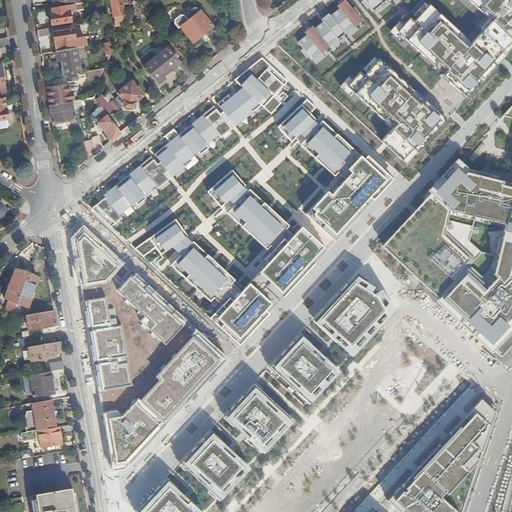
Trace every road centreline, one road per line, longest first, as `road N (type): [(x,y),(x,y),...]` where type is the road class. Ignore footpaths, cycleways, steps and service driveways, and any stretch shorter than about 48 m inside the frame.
road 1 (residential): [(102,511),(49,206)]
road 2 (residential): [(257,42),(49,206)]
road 3 (residential): [(18,0),(49,206)]
